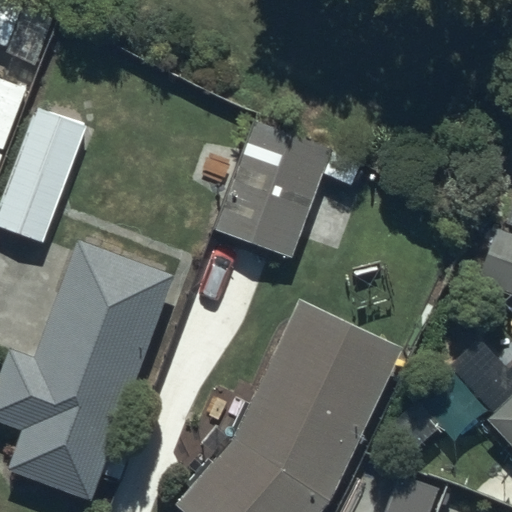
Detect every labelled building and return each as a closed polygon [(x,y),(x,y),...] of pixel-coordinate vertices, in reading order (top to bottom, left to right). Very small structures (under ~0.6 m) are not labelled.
[(0,91),(3,93),(11,70),(14,71),(21,55),(8,49),(15,30),(44,42),(51,24),(0,3),(0,91)] [(86,126),(36,108),(0,208),(0,230),(43,246),(86,126)] [(252,123),(213,233),(293,261),(323,176),(356,188),(365,163),(252,123)] [(511,239),(496,233),(478,284),(511,295),(511,239)] [(132,452),(115,446),(175,281),(75,244),(67,267),(39,257),(21,307),(52,319),(38,358),(14,349),(0,387),(0,426),(22,435),(8,473),(94,504),(102,481),(118,487),(132,452)] [(299,304),(236,437),(171,511),(319,511),(332,496),(400,352),(299,304)] [(511,399),(486,424),(511,450),(511,399)]
